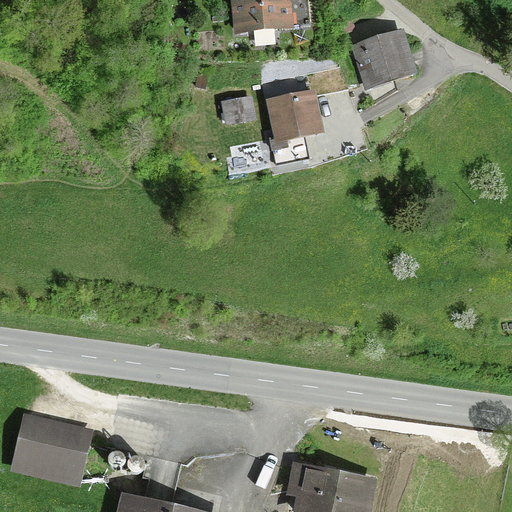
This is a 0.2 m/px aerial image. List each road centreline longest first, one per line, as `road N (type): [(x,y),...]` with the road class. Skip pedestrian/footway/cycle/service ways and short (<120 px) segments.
road 1 (secondary): [(511,414),(0,345)]
road 2 (residential): [(381,0),(511,90)]
